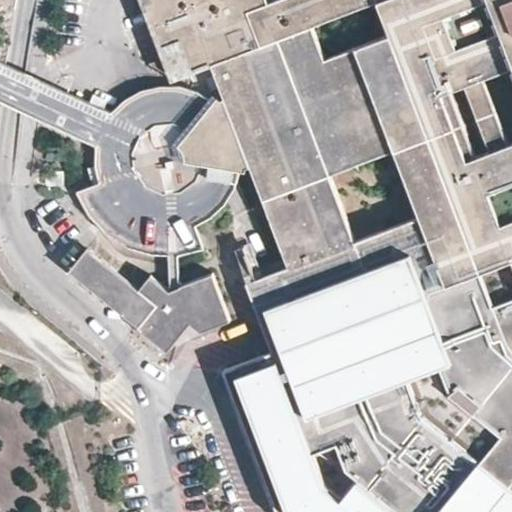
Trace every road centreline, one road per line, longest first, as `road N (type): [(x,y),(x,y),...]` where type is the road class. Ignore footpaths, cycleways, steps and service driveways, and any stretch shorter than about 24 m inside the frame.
road 1 (residential): [(19,113),(17,232),(30,259),(124,355),(142,391),(168,511)]
road 2 (residential): [(217,163),(194,200),(157,206),(120,183),(113,132)]
road 3 (residential): [(0,83),(113,132)]
